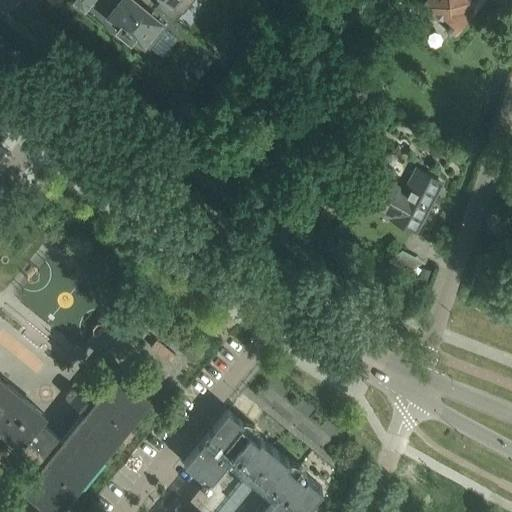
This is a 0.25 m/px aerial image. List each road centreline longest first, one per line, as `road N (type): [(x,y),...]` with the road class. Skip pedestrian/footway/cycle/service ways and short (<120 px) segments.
road 1 (tertiary): [(283,319),(46,127)]
road 2 (residential): [(415,385),(511,122)]
road 3 (residential): [(126,511),(283,319)]
road 4 (tertiary): [(415,385),(283,319)]
road 5 (residential): [(371,511),(415,385)]
